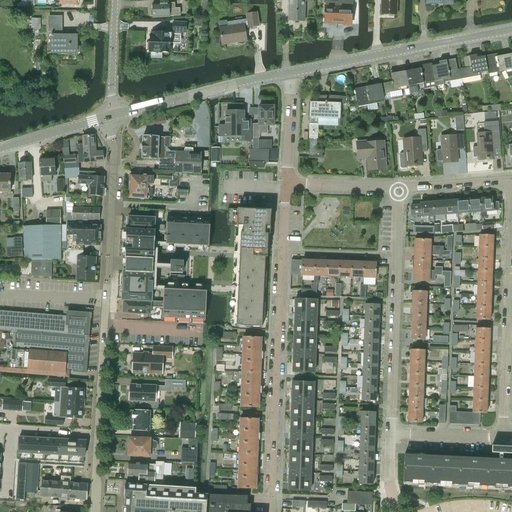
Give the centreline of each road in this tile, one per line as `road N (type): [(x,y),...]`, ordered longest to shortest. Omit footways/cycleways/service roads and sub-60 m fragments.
road 1 (residential): [(286,184),(270,511)]
road 2 (residential): [(111,206),(95,511)]
road 3 (residential): [(503,440),(511,179)]
road 4 (residential): [(391,434),(398,189)]
road 5 (tertiary): [(290,72),(511,29)]
road 6 (tertiary): [(109,118),(290,72)]
